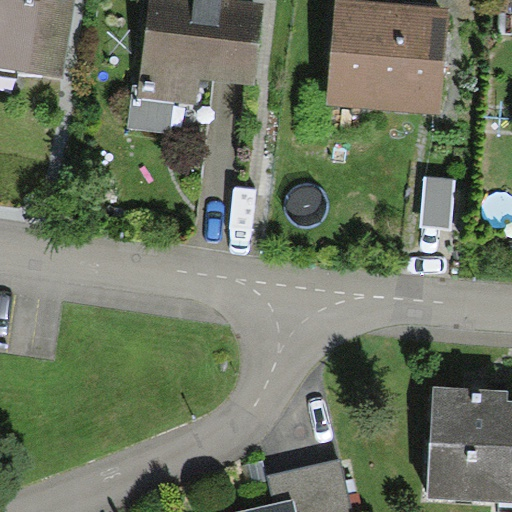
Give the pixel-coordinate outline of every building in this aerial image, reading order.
[(0,0),(0,69),(11,71),(13,54),(57,61),(66,0),(0,0)] [(252,4),(209,0),(144,0),(136,84),(243,94),(252,4)] [(436,20),(332,14),(327,93),(432,99),(436,20)] [(499,394),(429,391),(425,511),(511,511),(511,408),(498,408),(499,394)] [(257,511),(344,511),(333,468),(258,486),(264,510),(257,511)]
